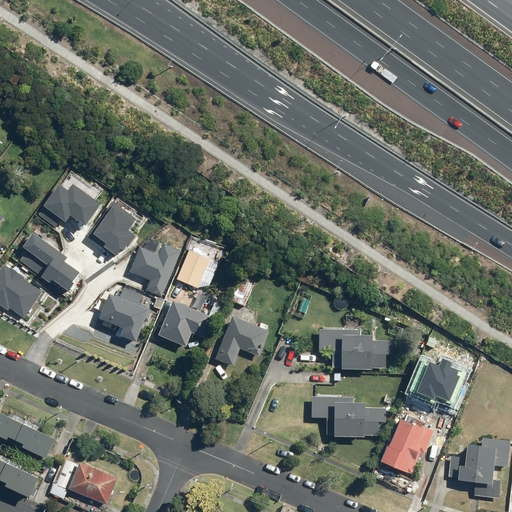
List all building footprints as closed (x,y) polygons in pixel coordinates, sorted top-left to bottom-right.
[(90,222),(105,202),(75,179),(69,187),(64,184),(50,202),(71,217),(75,211),(90,222)] [(139,215),(118,201),(96,232),(120,249),(138,233),(130,228),(139,215)] [(0,235),(5,229),(2,226),(10,217),(0,208),(0,235)] [(66,247),(42,230),(20,262),(44,278),(61,254),(66,247)] [(165,297),(183,250),(163,242),(159,253),(142,247),(132,273),(153,281),(149,291),(165,297)] [(222,261),(192,249),(180,278),(210,290),(222,261)] [(67,294),(83,270),(61,254),(44,278),(67,294)] [(8,260),(0,270),(0,296),(26,314),(45,286),(8,260)] [(257,282),(244,276),(233,299),(247,305),(257,282)] [(145,294),(127,286),(123,294),(115,290),(104,316),(128,326),(125,334),(141,340),(155,308),(142,302),(145,294)] [(178,297),(163,334),(190,345),(196,332),(208,337),(218,314),(178,297)] [(246,309),(243,317),(236,314),(220,359),(237,365),(243,348),(263,355),(273,328),(257,322),(260,314),(246,309)] [(348,329),(325,328),(324,348),(334,349),(333,367),(395,369),(396,341),(377,340),(378,333),(364,332),(365,314),(348,313),(348,329)] [(470,372),(464,369),(469,358),(447,348),(442,359),(431,353),(414,391),(417,393),(412,403),(407,400),(403,408),(415,413),(419,405),(429,410),(439,389),(457,398),(470,372)] [(357,395),(318,394),(315,394),(314,417),(326,418),(326,434),(386,436),(387,407),(371,407),(371,399),(357,399),(357,395)] [(62,438),(0,407),(0,431),(12,437),(14,434),(29,442),(28,444),(53,456),(62,438)] [(410,413),(408,418),(405,417),(386,461),(414,473),(423,450),(428,452),(437,430),(426,426),(428,421),(410,413)] [(511,459),(511,437),(486,436),(485,442),(472,441),(471,462),(463,462),(462,478),(474,479),(473,497),(502,499),(503,479),(497,479),(497,465),(511,466),(511,459)] [(45,478),(0,454),(0,474),(12,481),(11,483),(36,495),(45,478)] [(67,498),(71,487),(110,503),(121,477),(84,461),(82,465),(69,460),(60,483),(55,482),(51,492),(67,498)]
